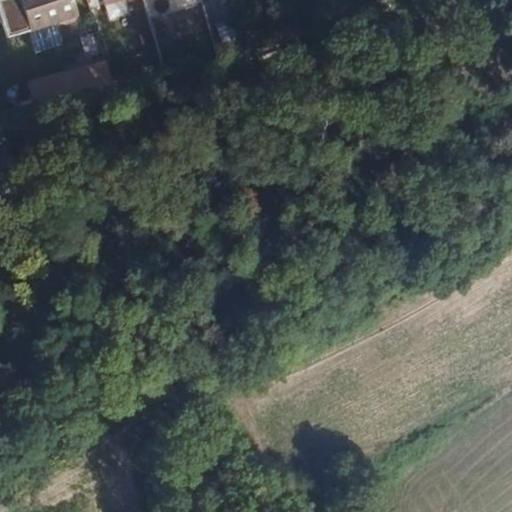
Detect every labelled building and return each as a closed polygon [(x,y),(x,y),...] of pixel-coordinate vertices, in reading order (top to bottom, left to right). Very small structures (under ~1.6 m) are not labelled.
[(0,0),(0,12),(6,33),(29,26),(21,0),(0,0)] [(53,0),(21,0),(29,26),(55,18),(58,17),(53,0)] [(53,0),(58,17),(59,20),(73,18),(77,14),(73,0),(53,0)] [(55,18),(29,26),(35,49),(61,41),(55,18)] [(98,34),(83,38),(88,52),(102,48),(98,34)] [(116,88),(107,59),(72,68),(79,97),(116,88)] [(68,100),(79,97),(72,68),(61,70),(68,100)] [(61,70),(29,78),(38,107),(68,100),(61,70)]
